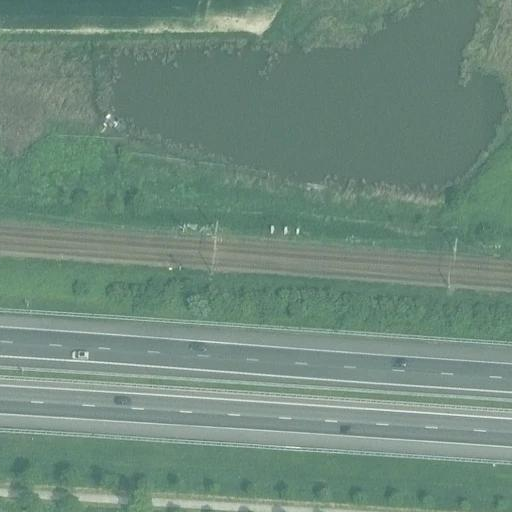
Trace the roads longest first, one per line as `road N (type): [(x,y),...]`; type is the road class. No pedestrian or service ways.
road 1 (motorway): [(511,377),(0,343)]
road 2 (motorway): [(0,401),(511,434)]
